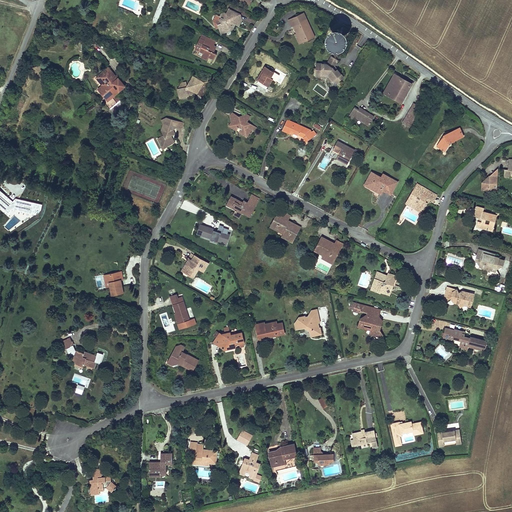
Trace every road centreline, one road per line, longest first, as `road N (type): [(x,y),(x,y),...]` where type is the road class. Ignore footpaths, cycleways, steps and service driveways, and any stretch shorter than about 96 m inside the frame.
road 1 (residential): [(427,264),(398,350),(189,397),(153,397)]
road 2 (residential): [(153,397),(143,379),(147,250),(198,155)]
road 3 (residential): [(198,155),(427,264)]
road 4 (tertiary): [(493,120),(316,0)]
road 5 (residential): [(198,155),(201,122),(273,5)]
road 6 (residential): [(490,146),(452,186),(427,264)]
